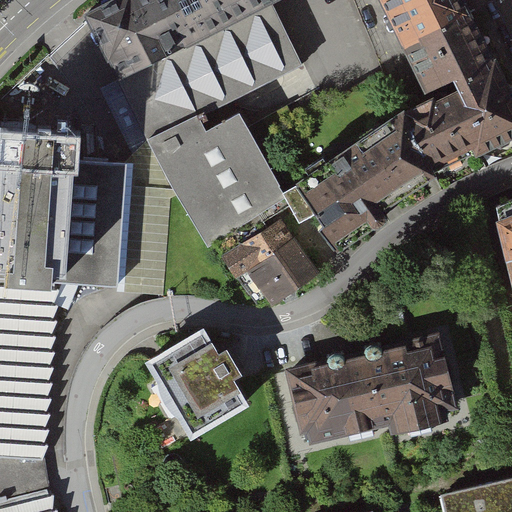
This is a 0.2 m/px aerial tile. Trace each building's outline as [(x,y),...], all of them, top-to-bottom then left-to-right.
[(299,224),(317,216),(324,228),(319,232),(337,255),(374,231),(377,231),(380,230),(382,228),(385,226),(387,223),(387,219),(385,216),(384,213),(386,212),(439,177),(436,170),(473,151),(476,158),(511,140),(511,95),(465,0),(115,0),(84,17),(114,74),(255,0),(352,0),(401,96),(422,85),(426,97),(374,117),(300,166),(306,180),(286,192),(299,224)] [(274,0),(255,0),(114,74),(145,132),(200,107),(303,58),(274,0)] [(200,107),(145,132),(208,242),(286,192),(240,101),(205,121),(200,107)] [(0,129),(0,280),(56,285),(118,289),(127,165),(76,161),(77,139),(2,133),(2,129),(0,129)] [(504,213),(494,218),(511,288),(511,199),(500,204),(504,213)] [(281,220),(222,256),(254,305),(265,298),(274,308),(321,274),(281,220)] [(0,280),(0,458),(43,462),(56,285),(0,280)] [(145,364),(158,385),(160,395),(165,405),(171,413),(178,420),(191,442),(250,408),(235,382),(243,377),(227,351),(219,355),(204,330),(145,364)] [(443,331),(283,366),(300,442),(460,407),(443,331)] [(511,511),(511,479),(441,496),(444,511),(511,511)] [(0,511),(53,511),(47,489),(0,501),(0,511)]
